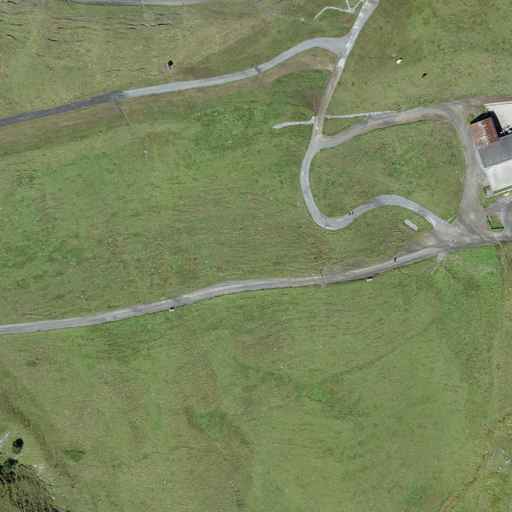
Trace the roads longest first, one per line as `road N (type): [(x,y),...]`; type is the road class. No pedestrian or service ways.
road 1 (track): [(430,251),(343,278),(248,285),(87,323),(0,329)]
road 2 (track): [(378,0),(401,47),(483,96),(461,126),(472,189),(431,231),(430,251)]
